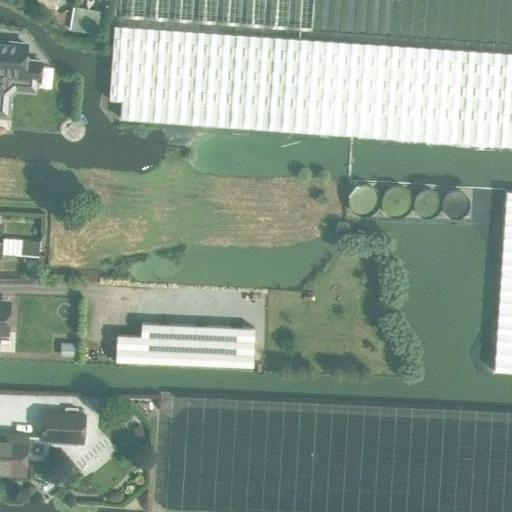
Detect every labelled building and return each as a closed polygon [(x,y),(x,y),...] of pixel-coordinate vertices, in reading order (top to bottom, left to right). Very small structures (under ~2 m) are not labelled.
[(50,0),(36,0),(37,8),(52,7),(50,0)] [(511,144),(511,52),(382,44),(114,26),(109,99),(121,100),(120,118),(298,130),(376,135),(511,144)] [(0,114),(7,115),(9,96),(15,89),(35,91),(36,83),(40,83),(42,60),(25,58),(27,45),(0,41),(0,114)] [(511,371),(511,192),(505,192),(493,370),(511,371)] [(2,245),(1,255),(38,257),(39,241),(2,239),(2,245)] [(116,335),(115,361),(251,367),(253,327),(140,322),(139,336),(116,335)] [(61,345),(60,357),(75,358),(75,346),(61,345)] [(41,410),(39,441),(83,444),(85,412),(41,410)] [(0,439),(0,472),(24,474),(26,436),(10,435),(9,441),(0,439)]
